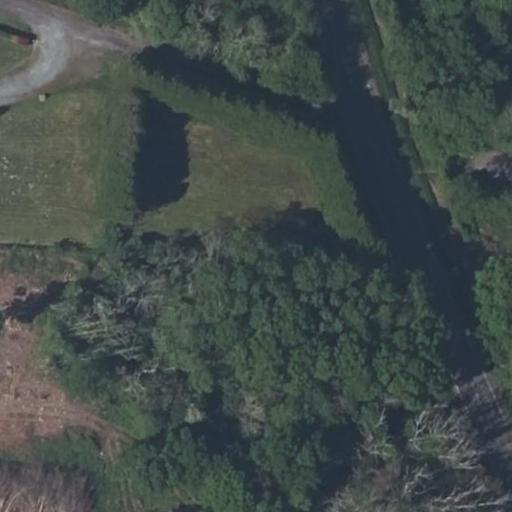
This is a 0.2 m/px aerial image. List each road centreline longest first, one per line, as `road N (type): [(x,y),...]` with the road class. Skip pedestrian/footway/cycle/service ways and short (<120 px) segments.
road 1 (secondary): [(511,471),(416,260),(325,0)]
road 2 (unclassified): [(105,38),(297,99)]
